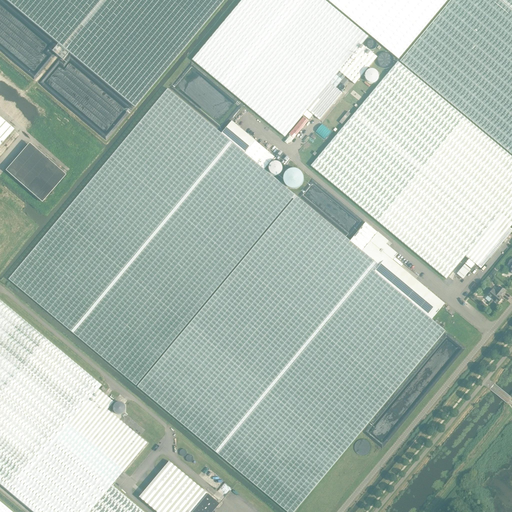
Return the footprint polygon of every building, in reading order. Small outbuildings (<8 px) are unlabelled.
[(5,0),(58,43),(52,51),(63,60),(69,52),(135,107),(224,0),(5,0)] [(345,77),(346,77),(341,83),(344,86),(349,80),(355,84),(374,61),(377,57),(362,44),(368,37),(324,0),(242,0),(192,60),(285,137),(303,115),(309,120),(313,115),(319,120),(342,93),(336,88),(345,77)] [(327,0),(398,58),(398,59),(447,0),(327,0)] [(511,0),(451,0),(400,61),(511,154),(511,0)] [(446,279),(465,256),(500,214),(511,223),(511,157),(398,62),(311,166),(446,279)] [(294,199),(297,196),(264,169),(275,157),(255,141),(245,153),(221,133),(168,89),(9,279),(136,385),(292,198),(294,199)] [(348,112),(339,122),(342,124),(350,114),(348,112)] [(294,139),(309,121),(304,117),(289,134),(294,139)] [(0,145),(13,130),(0,118),(0,145)] [(221,133),(245,153),(255,141),(255,140),(232,121),(221,133)] [(316,132),(325,140),(331,132),(322,124),(316,132)] [(29,144),(5,171),(41,203),(65,176),(29,144)] [(275,158),(285,166),(291,159),(281,151),(275,158)] [(347,238),(297,196),(294,199),(137,387),(287,511),(293,511),(443,333),(445,331),(432,319),(375,272),(381,266),(362,251),(378,233),(366,223),(350,241),(347,238)] [(511,229),(510,228),(511,224),(511,223),(500,214),(465,256),(466,256),(465,257),(468,259),(469,258),(469,259),(465,264),(471,269),(475,264),(481,269),(511,231),(511,229)] [(362,251),(381,266),(375,272),(432,319),(445,304),(393,260),(398,254),(386,244),(389,241),(378,232),(378,233),(362,251)] [(464,265),(457,274),(463,279),(471,270),(464,265)] [(497,272),(494,269),(488,276),(492,279),(497,272)] [(493,289),(488,296),(497,304),(499,302),(500,302),(502,300),(501,299),(503,297),(501,296),(505,291),(500,287),(496,291),(493,289)] [(0,300),(0,484),(33,511),(143,511),(111,485),(146,443),(107,409),(113,402),(98,389),(101,385),(0,300)] [(114,402),(114,413),(124,414),(125,402),(114,402)] [(212,511),(219,504),(168,461),(138,497),(156,511),(212,511)] [(0,511),(12,511),(0,501),(0,511)]
